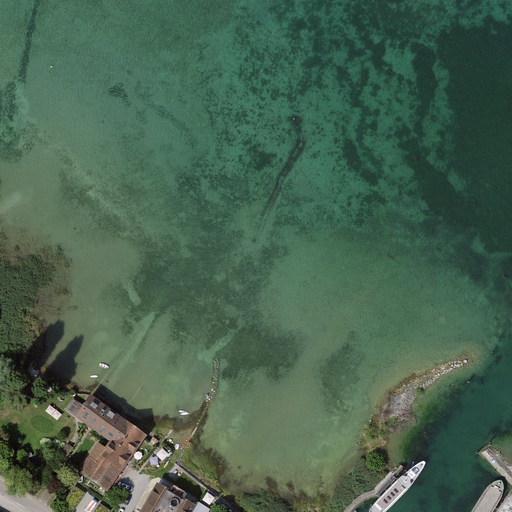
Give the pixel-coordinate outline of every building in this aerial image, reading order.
[(149,431),(91,392),(75,415),(112,440),(134,454),(149,431)] [(107,446),(99,441),(79,470),(108,490),(134,454),(112,440),(107,446)] [(61,452),(67,456),(74,447),(68,442),(61,452)] [(158,480),(139,511),(191,511),(197,503),(183,495),(186,490),(175,483),(172,488),(158,480)] [(62,505),(73,511),(86,493),(75,486),(62,505)] [(197,503),(191,511),(209,511),(212,509),(198,500),(197,503)]
